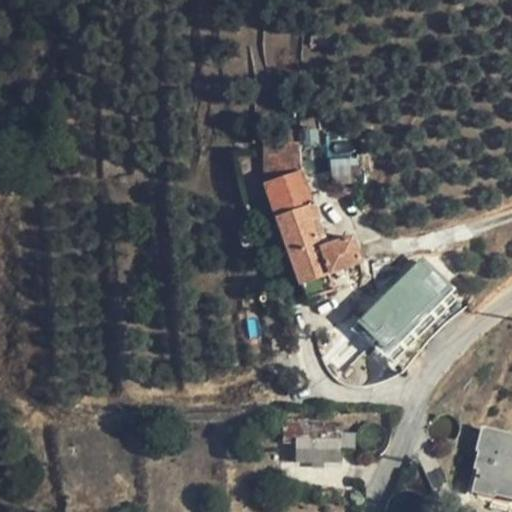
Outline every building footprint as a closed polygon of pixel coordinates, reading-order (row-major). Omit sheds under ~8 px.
[(286,131),(286,142),(299,143),(300,130),(286,131)] [(263,184),(299,287),(329,275),(360,263),(351,237),(321,248),(312,222),(318,219),(301,171),(299,143),(286,142),(264,142),(263,184)] [(329,166),(331,185),(358,184),(357,165),(329,166)] [(352,362),(372,341),(389,357),(457,287),(424,255),(335,346),(352,362)] [(329,275),(299,287),(305,302),(335,291),(329,275)] [(483,451),(472,491),(511,500),(511,436),(483,428),(477,450),(483,451)] [(296,440),(296,463),(339,463),(339,448),(355,448),(355,433),(339,432),(339,440),(296,440)]
